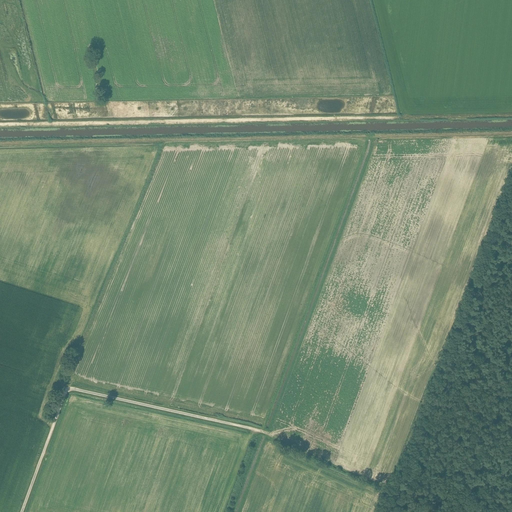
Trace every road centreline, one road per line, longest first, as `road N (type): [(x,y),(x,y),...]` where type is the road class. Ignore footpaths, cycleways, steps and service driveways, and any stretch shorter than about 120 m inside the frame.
road 1 (track): [(0,143),(511,135)]
road 2 (unclassified): [(21,511),(67,389),(258,430)]
